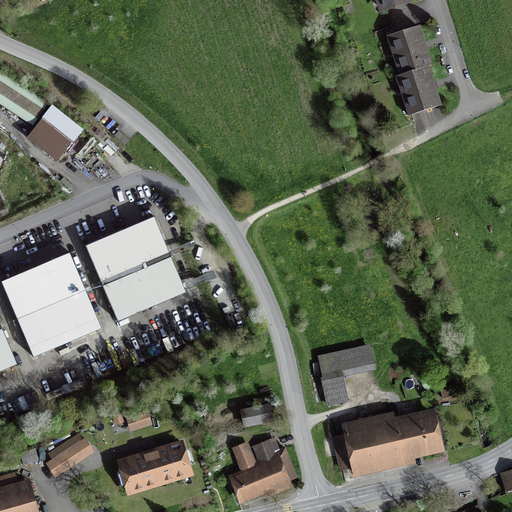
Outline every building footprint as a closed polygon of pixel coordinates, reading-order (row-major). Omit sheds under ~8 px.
[(374,0),(379,15),(412,5),(410,0),(374,0)] [(425,43),(421,27),(386,38),(399,77),(395,78),(408,117),(441,107),(436,89),(438,88),(436,82),(434,82),(429,67),(433,66),(427,49),(430,49),(427,42),(425,43)] [(48,104),(0,72),(0,105),(33,127),(48,104)] [(57,164),(83,131),(52,107),(27,140),(57,164)] [(95,119),(99,122),(104,116),(100,113),(95,119)] [(125,146),(129,141),(119,132),(115,137),(125,146)] [(85,245),(118,321),(187,292),(154,215),(85,245)] [(1,282),(33,358),(102,329),(70,253),(1,282)] [(345,309),(350,314),(354,310),(350,305),(345,309)] [(0,371),(18,364),(0,321),(0,371)] [(344,378),(376,371),(370,345),(318,357),(323,379),(321,379),(327,408),(349,403),(344,378)] [(460,399),(458,385),(440,388),(443,402),(460,399)] [(276,420),(272,400),(240,407),(244,426),(276,420)] [(126,415),(131,430),(153,423),(148,407),(126,415)] [(415,461),(445,454),(435,410),(395,419),(394,413),(344,425),(343,422),(335,424),(338,437),(333,438),(340,472),(352,470),(354,479),(416,465),(415,461)] [(116,423),(124,421),(121,412),(113,414),(116,423)] [(245,438),(242,428),(227,432),(230,442),(245,438)] [(45,462),(55,476),(94,450),(85,436),(83,437),(79,431),(48,452),(52,458),(45,462)] [(240,468),(228,473),(239,501),(262,492),(264,496),(293,485),(290,478),(298,475),(286,445),(280,447),(275,435),(252,444),(257,457),(255,458),(248,440),(231,446),(232,448),(225,451),(229,461),(236,458),(240,468)] [(116,456),(127,493),(194,473),(183,436),(116,456)] [(511,467),(500,471),(506,492),(511,490),(511,467)] [(0,511),(40,511),(30,475),(18,479),(16,471),(0,475),(0,511)] [(420,499),(405,502),(406,508),(421,505),(420,499)]
